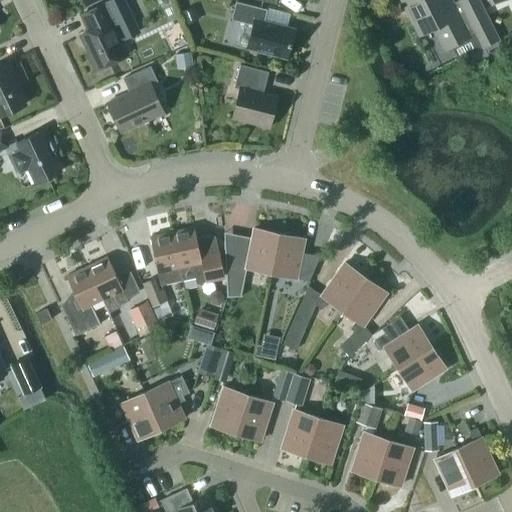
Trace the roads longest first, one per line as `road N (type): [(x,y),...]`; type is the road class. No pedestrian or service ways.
road 1 (residential): [(114,195),(23,0)]
road 2 (unclassified): [(455,295),(390,227),(293,177)]
road 3 (residential): [(293,177),(337,0)]
road 4 (unclassified): [(293,177),(232,171),(114,195)]
road 5 (unclassified): [(511,422),(455,295)]
road 6 (unclassified): [(114,195),(0,249)]
road 7 (residential): [(247,475),(178,454),(131,475)]
